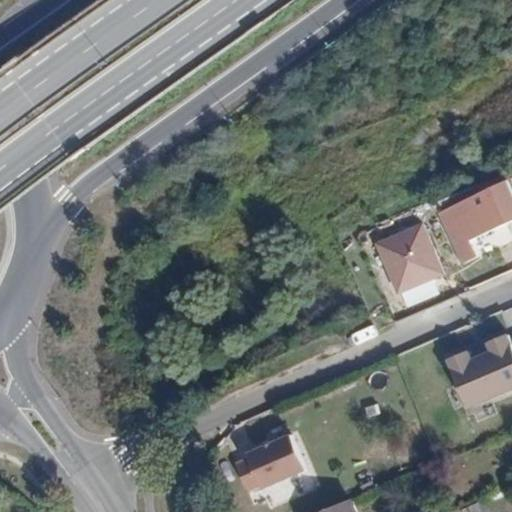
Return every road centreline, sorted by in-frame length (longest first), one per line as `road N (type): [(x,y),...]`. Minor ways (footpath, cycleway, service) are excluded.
road 1 (residential): [(94,488),(146,453),(511,293)]
road 2 (primary): [(34,255),(99,176),(344,0)]
road 3 (primary): [(0,167),(236,0)]
road 4 (primary): [(157,0),(0,111)]
road 5 (secondary): [(34,255),(33,191),(0,128)]
